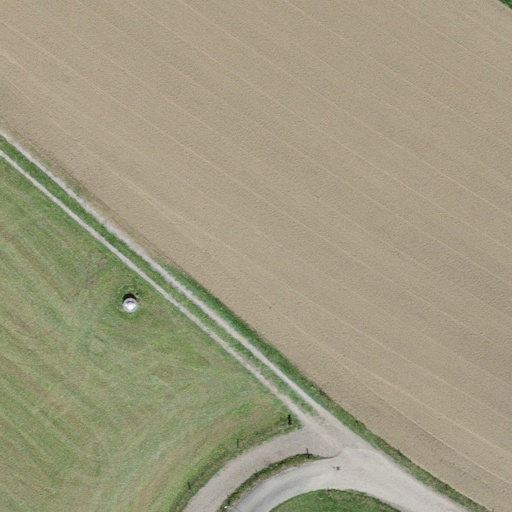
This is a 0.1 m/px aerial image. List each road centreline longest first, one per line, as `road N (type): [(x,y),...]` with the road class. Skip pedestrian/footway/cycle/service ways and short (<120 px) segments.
road 1 (track): [(394,491),(0,145)]
road 2 (residential): [(241,511),(247,495),(314,466),(442,511)]
